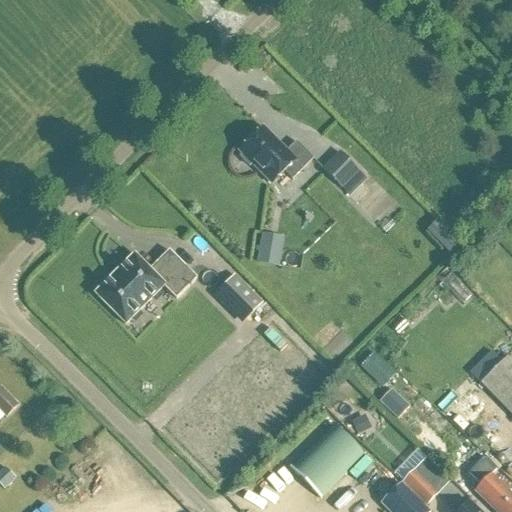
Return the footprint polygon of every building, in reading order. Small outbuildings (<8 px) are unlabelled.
[(413,31),(394,13),(381,26),(400,44),(413,31)] [(349,40),(316,73),(340,97),(372,65),(381,74),(394,62),(369,37),(358,49),(349,40)] [(263,130),(239,154),(242,157),(240,159),(250,168),(251,166),(272,187),(284,174),(292,182),(313,161),(296,144),(287,154),(263,130)] [(340,155),(323,172),(341,190),(358,173),(340,155)] [(425,230),(448,253),(458,243),(436,220),(425,230)] [(279,269),(284,239),(261,235),(256,265),(279,269)] [(195,283),(167,255),(153,269),(158,273),(152,279),(132,259),(115,276),(113,274),(108,279),(109,282),(93,298),(123,329),(161,291),(174,303),(195,283)] [(231,280),(214,297),(243,325),(260,309),(231,280)] [(398,336),(406,328),(401,322),(392,330),(398,336)] [(511,364),(507,360),(479,388),(511,420),(511,364)] [(0,412),(7,420),(20,407),(1,389),(0,390),(0,412)] [(486,407),(465,426),(479,441),(500,422),(486,407)] [(290,470),(320,500),(361,458),(331,429),(290,470)] [(511,511),(511,497),(491,477),(496,472),(472,449),(460,462),(469,471),(466,474),(480,488),(474,494),(492,511),(511,511)] [(6,471),(0,476),(0,487),(4,491),(15,480),(6,471)] [(403,484),(420,501),(426,506),(437,495),(414,473),(403,484)] [(426,511),(402,487),(382,507),(386,511),(426,511)]
